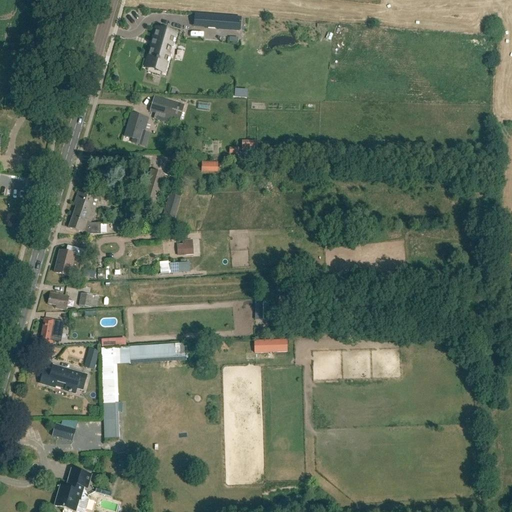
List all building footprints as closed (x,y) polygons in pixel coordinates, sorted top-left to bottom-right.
[(241,19),(206,16),(205,29),(239,31),(241,19)] [(156,29),(148,57),(147,62),(165,67),(169,54),(166,53),(167,47),(171,48),(175,35),(166,32),(156,29)] [(163,107),(153,104),(150,112),(179,121),(183,107),(165,101),(163,107)] [(146,147),(150,135),(144,133),(148,119),(131,115),(125,137),(133,140),(132,143),(146,147)] [(242,142),(242,153),(257,153),(257,142),(242,142)] [(201,173),(218,173),(217,163),(201,163),(201,173)] [(172,186),(175,179),(164,176),(164,175),(151,171),(141,201),(155,205),(158,195),(162,196),(164,188),(161,187),(171,189),(172,186)] [(72,218),(90,225),(93,215),(92,215),(97,199),(78,193),(74,207),(76,207),(72,218)] [(180,199),(169,195),(162,217),(174,220),(180,199)] [(90,225),(72,218),(69,229),(87,235),(87,234),(90,235),(101,235),(101,224),(90,225)] [(126,240),(138,240),(137,231),(125,232),(126,240)] [(183,241),(183,246),(177,246),(178,256),(193,255),(193,241),(183,241)] [(67,247),(65,254),(60,253),(54,273),(69,277),(74,257),(82,259),(84,251),(67,247)] [(169,262),(160,263),(161,275),(170,274),(169,262)] [(98,281),(106,281),(105,270),(97,270),(98,281)] [(65,311),(68,297),(50,293),(48,305),(56,306),(55,309),(65,311)] [(90,309),(93,297),(80,294),(78,307),(90,309)] [(59,338),(60,334),(59,334),(58,331),(59,324),(57,322),(44,319),(39,346),(52,349),(53,337),(59,338)] [(89,337),(89,328),(66,328),(66,337),(89,337)] [(255,354),(288,353),(287,340),(254,341),(255,354)] [(172,342),(124,344),(125,358),(173,356),(172,342)] [(85,366),(94,369),(96,360),(87,357),(85,366)] [(87,376),(53,366),(52,372),(44,370),(40,384),(55,388),(57,383),(67,385),(65,391),(75,394),(77,389),(83,390),(87,376)] [(121,404),(117,404),(117,405),(103,405),(104,440),(119,439),(118,412),(122,412),(121,404)] [(72,442),(75,430),(56,425),(52,437),(72,442)] [(120,473),(135,472),(133,453),(118,454),(120,473)] [(87,498),(86,496),(82,495),(84,488),(87,489),(91,476),(72,470),(66,489),(60,487),(55,507),(64,510),(63,511),(75,511),(83,511),(86,511),(89,501),(88,499),(89,498),(88,497),(87,498)]
